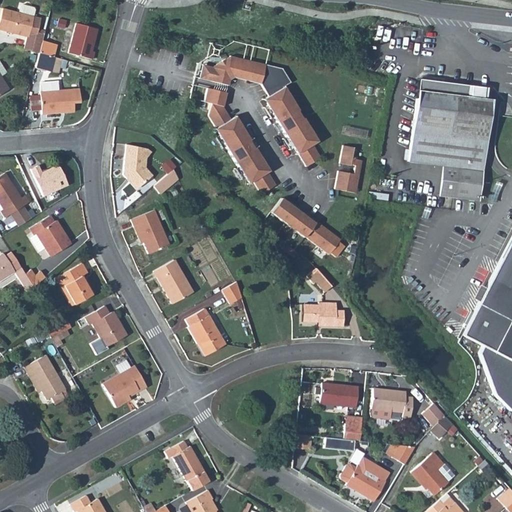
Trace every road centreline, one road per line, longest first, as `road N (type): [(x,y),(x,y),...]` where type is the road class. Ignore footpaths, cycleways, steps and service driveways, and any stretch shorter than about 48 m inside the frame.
road 1 (residential): [(96,139),(92,185),(105,243),(190,394)]
road 2 (residential): [(190,394),(220,438),(340,511)]
road 3 (residential): [(364,352),(266,355),(190,394)]
road 4 (residential): [(190,394),(54,472)]
road 5 (residential): [(137,0),(96,139)]
road 6 (secondary): [(511,18),(391,0)]
